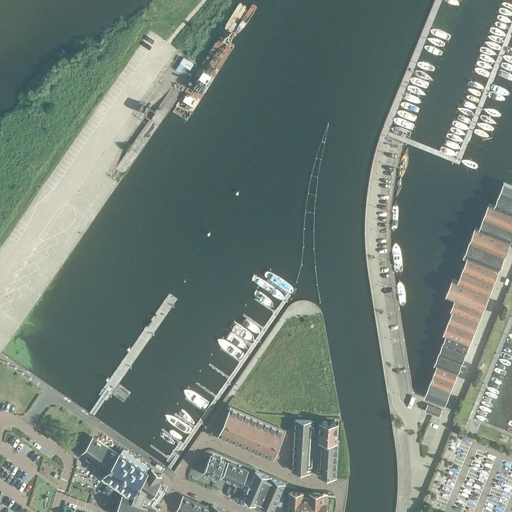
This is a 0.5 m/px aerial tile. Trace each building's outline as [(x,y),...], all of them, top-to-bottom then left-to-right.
[(499,195),(511,200),(511,186),(503,183),(499,195)] [(511,213),(511,200),(499,195),(494,206),(511,213)] [(511,213),(494,206),(489,204),(483,217),(511,228),(511,213)] [(510,242),(511,236),(511,228),(483,217),(479,229),(478,229),(510,242)] [(504,255),(510,242),(478,229),(479,229),(475,227),(469,241),(504,255)] [(499,269),(504,255),(469,241),(464,256),(467,257),(468,257),(499,269)] [(467,257),(463,269),(494,282),(499,269),(468,257),(467,257)] [(489,294),(494,282),(463,269),(458,281),(489,294)] [(483,308),(489,294),(458,281),(452,279),(446,294),(456,298),(456,297),(483,308)] [(456,297),(456,298),(451,309),(453,310),(479,320),(483,308),(456,297)] [(453,310),(448,321),(474,332),(479,320),(453,310)] [(470,343),(474,332),(448,321),(443,333),(446,334),(470,343)] [(443,344),(466,353),(470,343),(446,334),(443,344)] [(462,363),(466,353),(443,344),(439,354),(462,363)] [(458,373),(462,363),(439,354),(434,364),(437,366),(437,365),(458,373)] [(454,382),(458,373),(437,365),(437,366),(434,374),(454,382)] [(434,374),(430,383),(450,391),(454,382),(434,374)] [(445,405),(450,391),(430,383),(425,397),(445,405)] [(439,416),(442,409),(428,404),(425,410),(439,416)] [(285,430),(232,407),(219,435),(273,458),(285,430)] [(426,429),(429,419),(422,417),(419,426),(426,429)] [(306,469),(309,422),(312,422),(312,420),(296,419),(292,470),(309,471),(309,469),(306,469)] [(336,477),(338,440),(337,440),(338,422),(320,421),(319,440),(325,440),(323,474),(320,474),(319,476),(336,477)] [(93,437),(82,453),(85,455),(88,457),(87,459),(87,461),(94,466),(96,466),(97,464),(107,470),(118,454),(97,439),(93,437)] [(107,470),(102,478),(125,493),(123,495),(116,511),(154,511),(156,508),(153,507),(157,501),(158,502),(165,491),(158,486),(160,482),(158,481),(159,479),(149,472),(148,473),(146,472),(148,470),(147,469),(149,467),(123,449),(122,452),(120,451),(118,454),(107,470)] [(203,473),(217,479),(219,474),(225,461),(225,460),(211,454),(203,473)] [(219,474),(223,476),(222,476),(224,477),(224,478),(240,485),(240,484),(242,485),(248,470),(229,462),(225,461),(219,474)] [(285,484),(270,477),(256,471),(244,498),(273,511),(285,484)] [(326,511),(327,503),(323,503),(323,494),(320,493),(320,492),(313,492),(313,493),(310,493),(309,498),(303,497),(303,492),(290,492),(288,511),(326,511)] [(208,511),(211,507),(184,495),(177,510),(181,511),(208,511)]
